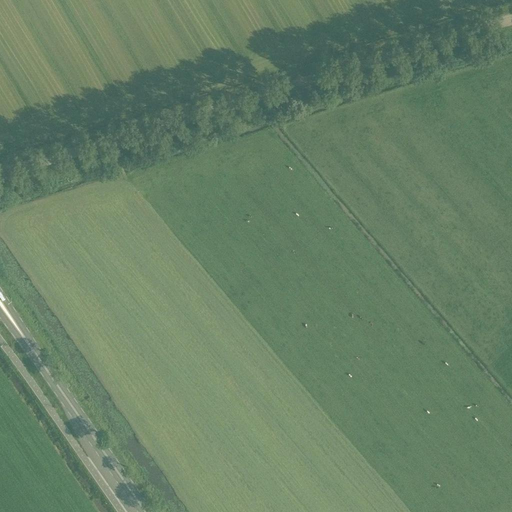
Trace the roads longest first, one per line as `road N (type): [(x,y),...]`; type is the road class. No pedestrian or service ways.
road 1 (unclassified): [(0,176),(511,13)]
road 2 (secondary): [(141,511),(0,305)]
